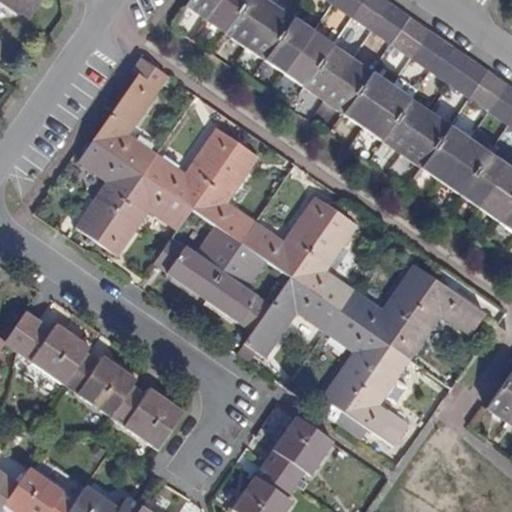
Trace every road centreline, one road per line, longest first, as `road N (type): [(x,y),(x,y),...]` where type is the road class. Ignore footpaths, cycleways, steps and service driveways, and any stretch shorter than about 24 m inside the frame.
road 1 (residential): [(189,468),(239,395),(0,234)]
road 2 (residential): [(0,153),(103,0)]
